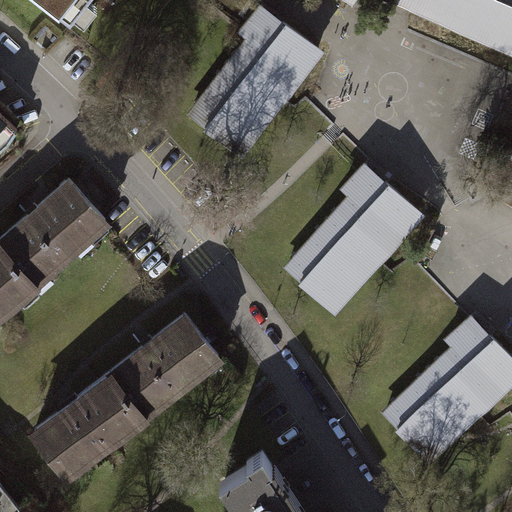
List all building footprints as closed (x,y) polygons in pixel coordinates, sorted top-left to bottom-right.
[(44,0),(70,20),(86,0),(44,0)] [(511,0),(413,0),(411,5),(511,48),(511,0)] [(241,30),(249,36),(192,111),(206,122),(205,123),(241,150),(320,47),(261,4),(241,30)] [(0,98),(0,109),(15,123),(3,141),(12,143),(25,122),(0,98)] [(0,143),(3,141),(15,123),(0,109),(0,143)] [(351,193),(288,265),(302,277),(301,278),(335,307),(421,209),(387,180),(386,180),(366,162),(344,187),(351,193)] [(67,176),(0,235),(0,244),(33,281),(104,217),(67,176)] [(0,310),(33,281),(0,244),(0,310)] [(184,311),(109,369),(142,410),(216,352),(184,311)] [(511,376),(511,354),(472,314),(449,337),(455,343),(386,410),(399,423),(398,424),(430,456),(511,376)] [(67,469),(142,410),(109,369),(34,428),(67,469)] [(299,511),(269,464),(272,462),(262,448),(246,458),(247,461),(224,476),(247,511),(299,511)] [(0,511),(9,511),(17,504),(4,485),(0,480),(0,511)]
